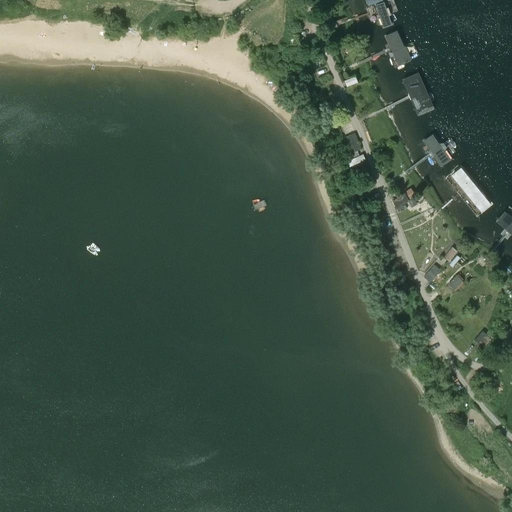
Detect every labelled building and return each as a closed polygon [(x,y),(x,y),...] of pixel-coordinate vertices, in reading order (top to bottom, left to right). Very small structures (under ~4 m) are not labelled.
[(392,26),(380,0),(364,8),(375,33),(392,26)] [(396,71),(412,64),(398,30),(381,37),(396,71)] [(399,81),(415,119),(432,112),(417,74),(399,81)] [(355,76),(345,80),(347,86),(358,82),(355,76)] [(361,150),(355,134),(344,138),(350,154),(361,150)] [(432,135),(420,143),(439,169),(451,161),(432,135)] [(490,206),(460,170),(445,182),(475,218),(490,206)] [(409,203),(405,195),(393,202),(397,211),(409,203)] [(511,228),(493,216),(486,227),(511,242),(511,228)] [(458,253),(452,248),(443,259),(449,264),(458,253)] [(441,272),(434,266),(424,278),(431,284),(441,272)] [(464,284),(457,277),(448,286),(455,293),(464,284)]
